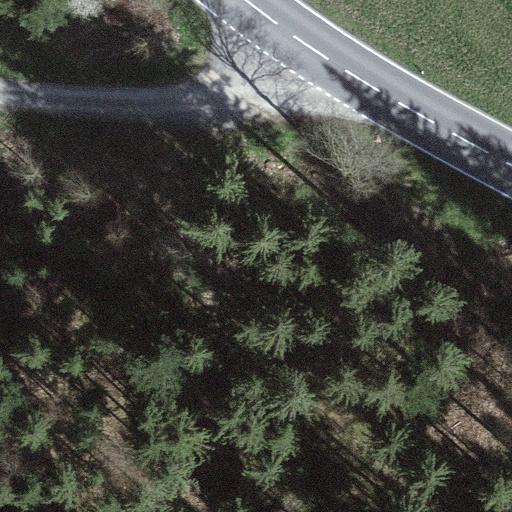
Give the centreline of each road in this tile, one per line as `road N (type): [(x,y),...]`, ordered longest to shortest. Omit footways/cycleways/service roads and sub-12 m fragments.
road 1 (track): [(292,32),(236,77),(195,97),(146,102),(0,86)]
road 2 (secondary): [(246,0),(404,107),(511,164)]
